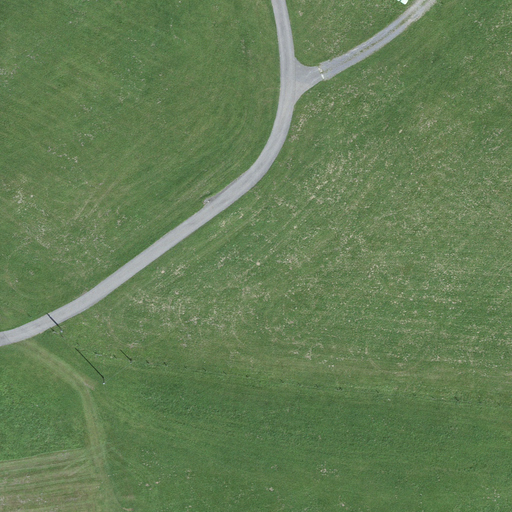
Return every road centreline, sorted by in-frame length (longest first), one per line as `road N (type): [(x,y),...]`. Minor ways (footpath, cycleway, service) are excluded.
road 1 (unclassified): [(0,340),(72,308),(264,163),(289,81),(278,0)]
road 2 (track): [(289,81),(341,63),(427,0)]
